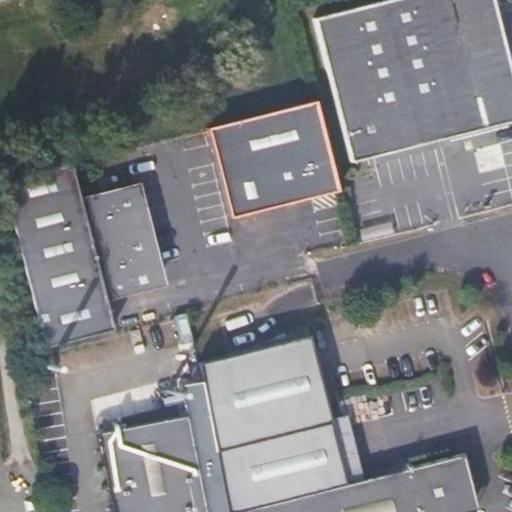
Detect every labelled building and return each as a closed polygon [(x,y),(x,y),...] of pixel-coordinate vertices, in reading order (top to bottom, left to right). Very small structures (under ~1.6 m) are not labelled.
[(511,123),(511,73),(492,0),(384,0),(315,19),(354,165),(511,123)] [(316,106),(210,134),(233,223),(340,195),(316,106)] [(167,290),(140,186),(79,202),(71,169),(3,186),(45,351),(115,333),(107,306),(167,290)] [(195,368),(230,511),(237,511),(348,485),(313,339),(195,368)] [(200,511),(181,416),(98,433),(114,511),(200,511)] [(237,511),(468,511),(471,511),(476,503),(463,456),(348,485),(237,511)]
